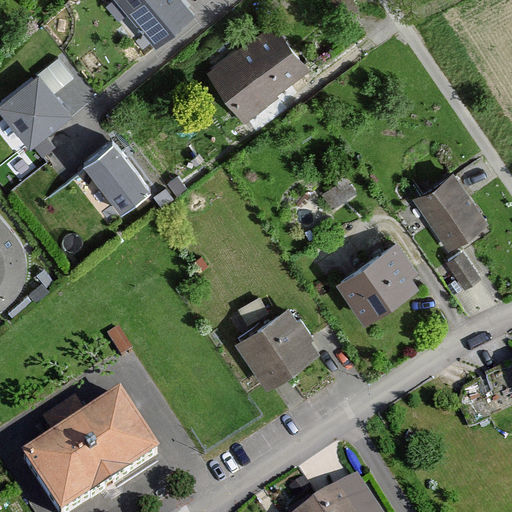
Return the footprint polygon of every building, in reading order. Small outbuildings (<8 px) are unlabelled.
[(115,0),(153,49),(206,9),(199,0),(115,0)] [(243,120),(310,68),(275,23),(208,75),(243,120)] [(0,101),(0,110),(31,155),(75,125),(40,74),(0,101)] [(119,210),(151,188),(117,139),(85,160),(119,210)] [(410,202),(446,253),(485,226),(449,175),(410,202)] [(0,314),(11,304),(18,293),(23,281),(25,268),(23,255),(16,241),(0,220),(0,314)] [(338,283),(367,324),(424,284),(395,243),(338,283)] [(469,245),(452,251),(462,280),(479,274),(469,245)] [(234,340),(264,388),(317,354),(287,306),(234,340)] [(61,511),(82,511),(165,457),(126,399),(29,464),(61,511)] [(353,511),(341,491),(307,511),(353,511)]
